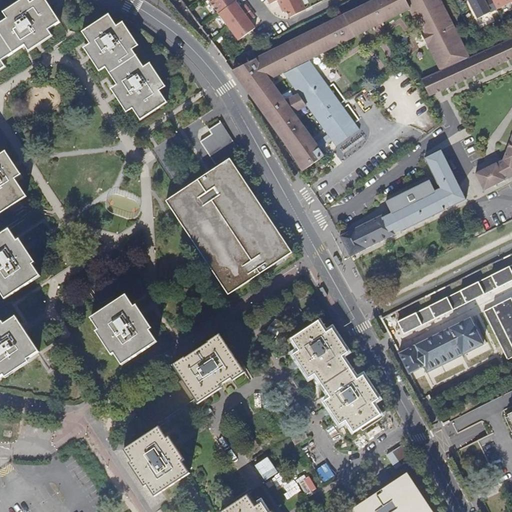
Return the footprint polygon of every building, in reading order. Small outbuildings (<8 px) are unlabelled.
[(0,67),(4,65),(2,62),(25,46),(27,49),(51,34),(48,30),(60,23),(45,0),(35,0),(30,3),(27,0),(5,15),(7,19),(0,23),(0,67)] [(208,0),(237,39),(254,27),(248,19),(253,16),(249,10),(244,4),(240,7),(234,0),(208,0)] [(295,162),(301,171),(322,156),(303,128),(299,123),(291,111),(304,104),(297,94),(283,101),(268,80),(282,73),(302,63),(308,60),(410,10),(440,73),(470,60),(440,0),(377,0),(258,59),(231,72),(297,161),(295,162)] [(288,16),(305,8),(300,0),(267,0),(269,3),(274,0),(276,0),(282,11),(285,9),(288,16)] [(467,0),(477,17),(496,8),(511,0),(467,0)] [(133,109),(140,121),(160,107),(167,103),(159,91),(163,89),(147,65),(144,67),(132,50),(136,48),(120,24),(116,26),(108,15),(82,32),(90,44),(86,46),(102,70),(105,68),(117,85),(113,87),(129,111),(133,109)] [(511,41),(470,60),(440,73),(420,81),(430,100),(511,61),(511,132),(511,133),(502,160),(474,174),(485,197),(487,196),(511,182),(511,41)] [(334,146),(358,129),(308,60),(302,63),(282,73),(297,94),(304,104),(313,116),(316,121),(334,146)] [(299,123),(303,128),(316,121),(313,116),(299,123)] [(215,165),(238,150),(234,144),(235,144),(221,122),(209,130),(212,134),(200,142),(215,165)] [(359,131),(358,129),(334,146),(335,147),(359,131)] [(351,263),(468,206),(441,152),(425,160),(440,191),(436,193),(430,181),(385,203),(390,214),(387,216),(385,213),(338,236),(351,263)] [(0,214),(7,210),(27,197),(15,179),(19,177),(15,171),(3,153),(0,155),(0,214)] [(229,159),(205,175),(185,188),(166,201),(229,296),(292,253),(229,159)] [(41,277),(25,252),(21,246),(10,230),(0,235),(0,292),(5,300),(41,277)] [(499,261),(493,263),(496,269),(502,266),(499,261)] [(458,289),(468,309),(476,306),(466,285),(458,289)] [(445,288),(437,292),(440,298),(448,294),(445,288)] [(461,313),(468,309),(458,289),(451,292),(453,297),(448,300),(456,317),(462,314),(461,313)] [(126,296),(91,319),(122,366),(157,342),(126,296)] [(511,299),(486,312),(508,358),(511,355),(511,299)] [(389,316),(381,320),(394,346),(402,342),(389,316)] [(398,354),(409,375),(423,368),(427,374),(484,345),(470,318),(398,354)] [(38,354),(15,319),(3,326),(1,324),(0,324),(0,378),(2,377),(4,380),(28,365),(26,361),(38,354)] [(352,433),(359,428),(379,415),(372,404),(375,402),(359,378),(355,380),(341,357),(344,355),(328,331),(325,334),(317,322),(310,327),(290,340),(298,351),(294,354),(310,377),(313,375),(329,398),(325,400),(341,424),(344,422),(352,433)] [(186,361),(174,369),(194,399),(196,402),(219,387),(242,371),(220,338),(209,346),(207,343),(185,359),(186,361)] [(157,427),(123,452),(131,462),(127,465),(141,486),(145,486),(153,497),(188,475),(181,463),(184,462),(167,437),(165,439),(157,427)] [(412,459),(404,445),(392,453),(401,466),(412,459)] [(432,511),(407,473),(347,511),(432,511)] [(265,511),(259,502),(252,506),(245,495),(219,511),(265,511)]
